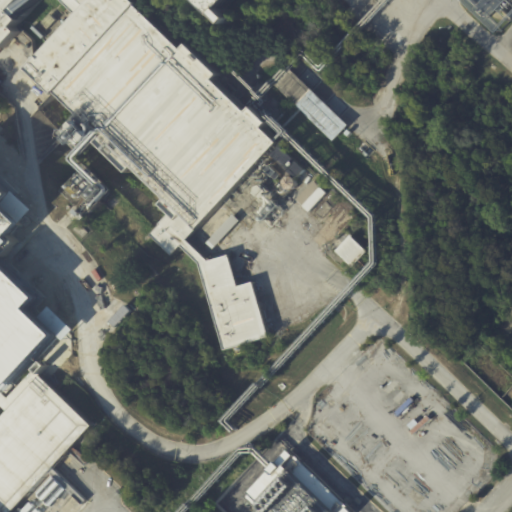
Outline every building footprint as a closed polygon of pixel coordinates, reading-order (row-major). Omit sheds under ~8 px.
[(36,7),(31,2),(29,0),(0,0),(0,63),(9,54),(14,60),(31,43),(26,38),(33,32),(22,22),(36,7)] [(132,0),(192,61),(198,56),(232,86),(226,92),(231,97),(257,123),(263,117),(277,130),(272,135),(290,153),(272,172),(233,210),(197,246),(196,247),(190,254),(186,250),(177,260),(156,238),(175,219),(168,212),(173,206),(140,176),(135,181),(31,77),(84,25),(60,2),(58,0),(132,0)] [(226,0),(220,7),(230,17),(225,22),(215,12),(213,14),(198,0),(226,0)] [(497,33),(462,0),(511,0),(511,18),(510,21),(497,10),(492,14),(504,25),(497,33)] [(347,134),(345,136),(337,145),(276,87),(291,71),(351,129),(349,132),(347,134)] [(252,104),(271,122),(266,127),(282,142),(291,132),(278,119),(286,111),(280,105),(283,103),(274,94),(268,99),(261,92),(255,97),(257,99),(252,104)] [(345,136),(347,134),(349,132),(353,136),(349,140),(345,136)] [(315,181),(329,193),(311,213),(298,200),(315,181)] [(0,197),(35,230),(32,232),(35,235),(25,245),(32,251),(5,278),(77,345),(15,414),(4,403),(0,399),(0,197)] [(337,201),(336,202),(338,203),(334,207),(335,208),(324,219),(317,212),(328,201),(329,202),(334,197),(338,201),(337,201)] [(339,251),(353,236),(370,252),(355,268),(338,252),(339,251)] [(135,312),(120,328),(113,322),(129,306),(135,312)] [(0,511),(0,399),(4,403),(0,407),(0,433),(50,380),(105,433),(31,511),(0,511)] [(349,511),(255,511),(243,500),(268,474),(267,473),(275,465),(276,465),(287,452),(294,458),(348,509),(347,510),(349,511)]
